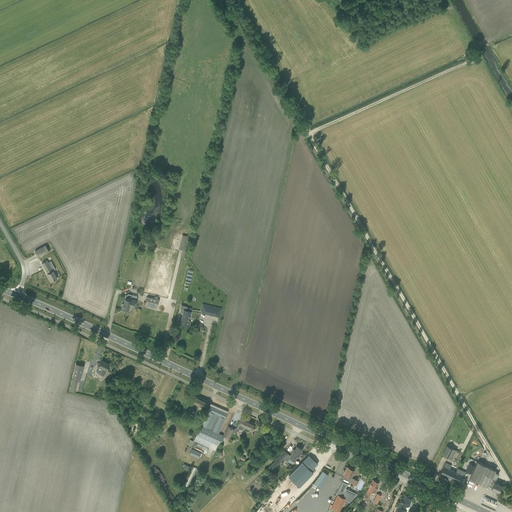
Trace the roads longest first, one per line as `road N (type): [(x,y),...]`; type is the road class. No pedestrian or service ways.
road 1 (tertiary): [(484,511),(18,295)]
road 2 (track): [(511,487),(307,132)]
